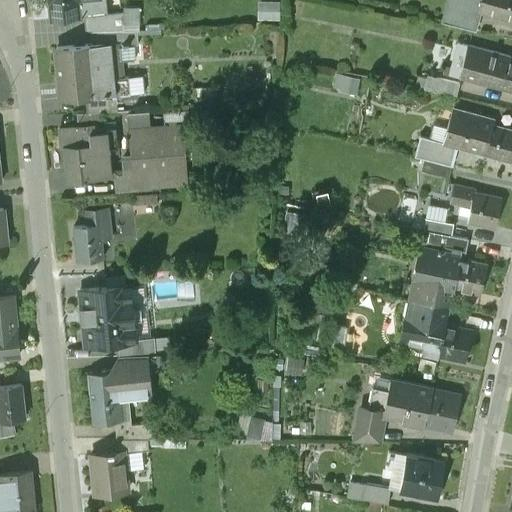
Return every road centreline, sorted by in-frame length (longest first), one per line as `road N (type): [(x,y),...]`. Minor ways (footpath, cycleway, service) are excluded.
road 1 (residential): [(71,511),(42,223),(6,6)]
road 2 (residential): [(472,511),(511,321)]
